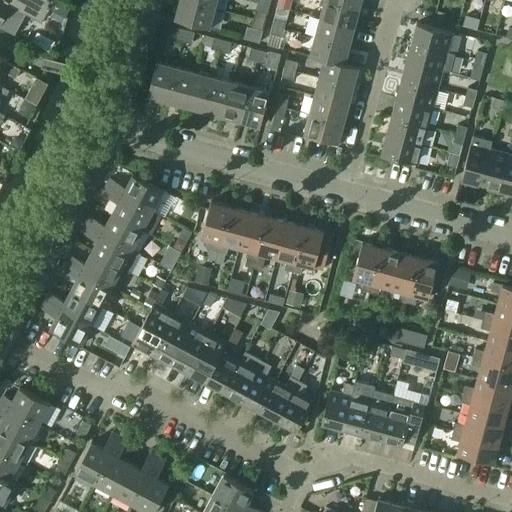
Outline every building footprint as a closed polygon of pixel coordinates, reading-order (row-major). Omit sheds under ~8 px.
[(0,0),(0,25),(15,33),(25,13),(41,22),(52,0),(0,0)] [(215,8),(185,0),(179,0),(175,18),(209,27),(215,8)] [(330,0),(323,0),(319,17),(354,26),(359,7),(330,0)] [(54,1),(48,12),(63,20),(69,9),(54,1)] [(255,9),(253,18),(265,21),(267,12),(255,9)] [(275,15),(272,24),(284,27),(286,18),(275,15)] [(319,17),(314,35),(349,45),(354,26),(319,17)] [(262,30),(265,21),(253,18),(250,27),(262,30)] [(411,41),(447,51),(452,32),(416,22),(411,41)] [(284,27),(272,24),(270,33),(282,36),(284,27)] [(182,41),(186,29),(177,27),(174,38),(182,41)] [(195,31),(186,29),(182,41),(192,43),(195,31)] [(219,51),(223,39),(204,34),(201,44),(211,46),(210,48),(219,51)] [(344,62),(349,45),(314,35),(309,55),(323,59),(323,58),(344,63),(344,62)] [(231,41),(223,39),(219,51),(228,53),(231,41)] [(454,53),(447,51),(411,41),(406,60),(442,70),(449,72),(454,53)] [(257,61),(259,50),(250,47),(248,58),(257,61)] [(477,49),(474,58),(484,61),(487,52),(477,49)] [(268,52),(259,50),(257,61),(265,63),(268,52)] [(0,72),(1,70),(15,78),(20,68),(6,61),(7,60),(0,56),(0,72)] [(323,58),(323,59),(319,76),(353,85),(358,66),(344,62),(344,63),(323,58)] [(482,70),(484,61),(474,58),(472,67),(482,70)] [(286,59),(284,67),(295,70),(297,61),(286,59)] [(437,88),(442,70),(406,60),(401,79),(437,88)] [(166,100),(176,66),(156,61),(147,95),(166,100)] [(194,71),(176,66),(166,100),(185,105),(194,71)] [(295,70),(284,67),(282,76),(293,79),(295,70)] [(213,76),(194,71),(185,105),(203,110),(213,76)] [(231,81),(213,76),(203,110),(222,115),(231,81)] [(319,76),(314,95),(348,104),(353,85),(319,76)] [(432,107),(437,88),(401,79),(396,97),(432,107)] [(250,86),(231,81),(222,115),(241,120),(250,86)] [(9,89),(0,84),(0,96),(4,99),(9,89)] [(250,86),(241,120),(260,125),(269,91),(250,86)] [(467,87),(465,96),(475,98),(477,89),(467,87)] [(277,95),(274,104),(286,107),(289,99),(277,95)] [(343,122),(348,104),(314,95),(309,113),(343,122)] [(472,107),(475,98),(465,96),(463,105),(472,107)] [(500,109),(503,99),(494,96),(491,106),(500,109)] [(427,125),(432,107),(396,97),(391,116),(427,125)] [(511,103),(511,101),(503,99),(500,109),(510,111),(511,103)] [(274,104),(272,112),(268,128),(280,131),(284,116),(286,107),(274,104)] [(343,122),(309,113),(303,133),(338,142),(343,122)] [(422,144),(427,125),(391,116),(386,134),(422,144)] [(457,124),(455,133),(465,135),(467,127),(457,124)] [(463,144),(465,135),(455,133),(453,141),(463,144)] [(422,144),(386,134),(381,153),(417,163),(422,144)] [(480,184),(490,148),(492,140),(473,135),(461,179),(480,184)] [(480,184),(499,189),(508,153),(490,148),(480,184)] [(450,152),(447,164),(456,166),(459,155),(450,152)] [(499,189),(511,192),(511,153),(508,153),(499,189)] [(106,185),(152,210),(163,190),(133,173),(126,186),(110,177),(106,185)] [(142,229),(151,233),(161,215),(152,210),(106,185),(101,193),(117,201),(112,212),(142,229)] [(207,258),(215,260),(230,205),(210,200),(201,236),(212,239),(209,249),(207,258)] [(248,210),(230,205),(215,260),(221,261),(223,253),(226,253),(229,244),(239,246),(248,210)] [(267,215),(248,210),(239,246),(249,249),(246,259),(245,265),(253,267),(267,215)] [(132,248),(142,229),(112,212),(106,224),(89,215),(85,223),(132,248)] [(267,215),(253,267),(262,269),(266,254),(276,256),(286,220),(267,215)] [(304,225),(286,220),(276,256),(286,259),(283,269),(292,271),(304,225)] [(141,253),(132,248),(85,223),(81,231),(97,239),(91,250),(122,267),(131,272),(141,253)] [(304,225),(292,271),(300,273),(303,264),(314,267),(314,266),(323,268),(332,233),(323,231),(323,230),(304,225)] [(361,289),(369,292),(382,246),(362,241),(352,277),(364,280),(361,289)] [(400,251),(382,246),(369,292),(378,294),(380,284),(390,287),(400,251)] [(112,286),(122,267),(91,250),(85,262),(69,253),(65,261),(112,286)] [(419,256),(400,251),(390,287),(400,290),(398,299),(406,302),(419,256)] [(419,256),(406,302),(415,304),(417,294),(428,297),(438,261),(419,256)] [(101,305),(112,286),(65,261),(60,269),(77,277),(71,289),(101,305)] [(511,286),(493,281),(490,290),(500,293),(497,303),(511,306),(511,286)] [(188,287),(184,295),(191,299),(195,291),(188,287)] [(162,288),(154,302),(161,306),(169,292),(162,288)] [(91,324),(101,305),(71,289),(65,300),(49,291),(44,299),(91,324)] [(207,292),(201,303),(210,308),(217,294),(208,292),(207,292)] [(228,297),(223,307),(240,317),(248,302),(229,297),(228,297)] [(91,324),(44,299),(40,307),(56,316),(50,328),(80,344),(91,324)] [(151,352),(173,312),(161,306),(154,302),(149,312),(133,342),(151,352)] [(511,306),(497,303),(494,313),(485,310),(482,319),(511,326),(511,306)] [(151,352),(169,361),(191,322),(173,312),(151,352)] [(511,346),(511,326),(482,319),(480,327),(490,330),(487,340),(511,346)] [(169,361),(187,371),(209,331),(191,322),(169,361)] [(187,371),(205,381),(227,341),(209,331),(187,371)] [(511,366),(511,346),(487,340),(484,350),(475,348),(472,356),(511,366)] [(205,381),(223,390),(239,360),(230,355),(235,346),(227,341),(205,381)] [(392,345),(389,354),(402,358),(405,349),(392,345)] [(402,361),(416,365),(420,352),(406,348),(402,361)] [(223,390),(241,400),(263,360),(245,351),(239,360),(223,390)] [(511,386),(511,366),(472,356),(470,365),(480,367),(477,377),(511,386)] [(241,400),(259,410),(275,380),(266,374),(271,365),(263,360),(241,400)] [(259,410),(277,419),(298,380),(290,375),(285,385),(275,380),(259,410)] [(509,405),(511,392),(511,386),(477,377),(474,387),(465,385),(462,393),(509,405)] [(298,380),(277,419),(296,429),(312,399),(302,394),(307,384),(298,380)] [(342,427),(353,384),(344,381),(341,392),(330,389),(321,422),(342,427)] [(342,427),(361,433),(370,400),(360,397),(363,386),(353,384),(342,427)] [(0,398),(0,401),(39,422),(50,402),(20,386),(13,398),(3,393),(0,398)] [(361,433),(381,438),(393,395),(384,392),(381,403),(370,400),(361,433)] [(504,424),(509,405),(462,393),(460,401),(470,404),(467,414),(504,424)] [(402,397),(393,395),(381,438),(402,444),(403,441),(414,444),(425,404),(402,397)] [(0,425),(29,441),(39,422),(0,401),(0,411),(4,414),(0,422),(0,425)] [(499,442),(504,424),(467,414),(464,424),(455,422),(453,430),(499,442)] [(83,420),(77,431),(85,435),(91,424),(83,420)] [(0,450),(19,460),(29,441),(0,425),(0,450)] [(499,442),(453,430),(450,438),(460,441),(457,452),(493,462),(499,442)] [(94,482),(119,435),(112,431),(103,447),(91,441),(74,471),(94,482)] [(127,440),(119,435),(94,482),(113,492),(130,462),(119,456),(127,440)] [(69,448),(62,459),(70,463),(76,452),(69,448)] [(9,478),(19,460),(0,450),(0,474),(9,479),(9,478)] [(113,492),(132,503),(157,456),(150,451),(141,468),(130,462),(113,492)] [(157,456),(132,503),(150,511),(153,511),(169,483),(157,476),(165,460),(157,456)] [(64,475),(70,463),(62,459),(56,470),(64,475)] [(0,474),(0,500),(5,503),(16,482),(9,478),(9,479),(0,474)] [(212,494),(246,511),(262,511),(263,511),(247,502),(254,490),(223,474),(212,494)] [(42,497),(50,501),(56,490),(48,485),(42,497)] [(202,511),(246,511),(212,494),(202,511)] [(44,511),(50,501),(42,497),(36,507),(44,511)] [(395,511),(398,503),(378,497),(377,500),(365,497),(361,511),(395,511)] [(417,511),(418,508),(398,503),(395,511),(417,511)]
